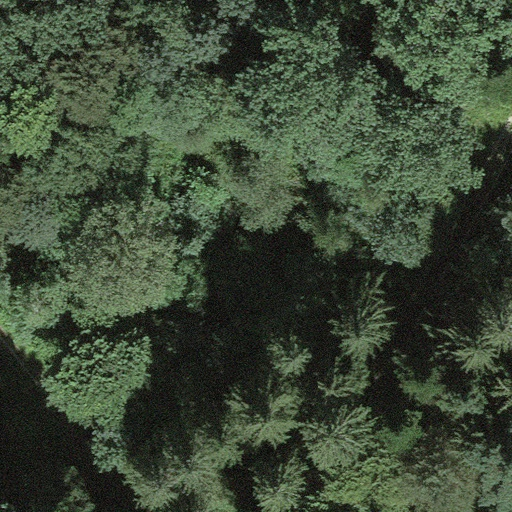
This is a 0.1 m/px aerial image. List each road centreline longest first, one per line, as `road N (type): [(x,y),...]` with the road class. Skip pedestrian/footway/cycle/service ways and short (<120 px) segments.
road 1 (track): [(298,511),(511,124)]
road 2 (track): [(0,345),(134,511)]
